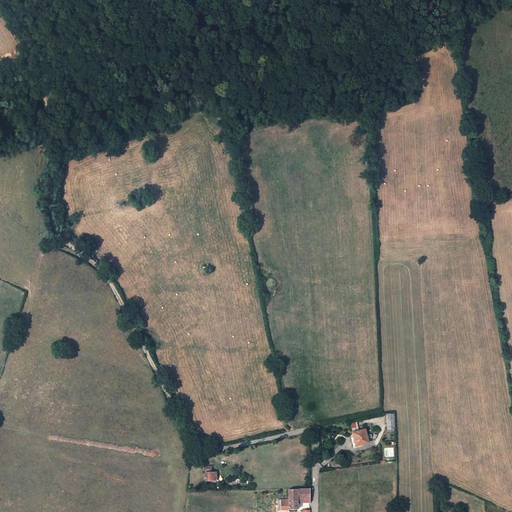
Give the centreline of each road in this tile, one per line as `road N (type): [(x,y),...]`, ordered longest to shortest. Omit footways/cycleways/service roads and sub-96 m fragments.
road 1 (track): [(315,428),(198,449),(114,290),(56,227),(45,96),(162,38),(176,15),(174,0)]
road 2 (track): [(511,406),(483,261)]
